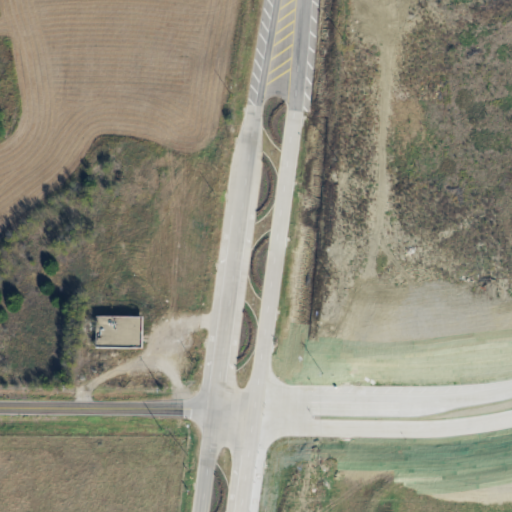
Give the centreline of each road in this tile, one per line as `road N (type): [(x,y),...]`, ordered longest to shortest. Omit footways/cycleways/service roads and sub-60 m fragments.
road 1 (primary): [(250,117),(195,511)]
road 2 (primary): [(249,410),(289,108)]
road 3 (tertiary): [(0,408),(249,410)]
road 4 (residential): [(297,411),(325,427),(452,424),(511,412)]
road 5 (residential): [(511,385),(452,395),(335,395),(297,411)]
